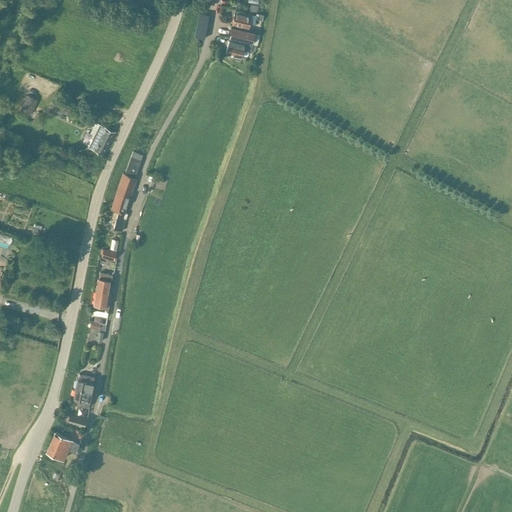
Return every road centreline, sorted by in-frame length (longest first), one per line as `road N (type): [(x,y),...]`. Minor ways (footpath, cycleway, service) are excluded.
road 1 (tertiary): [(12,511),(51,407),(97,194),(181,0)]
road 2 (unclassified): [(66,511),(141,174),(200,62),(214,0)]
